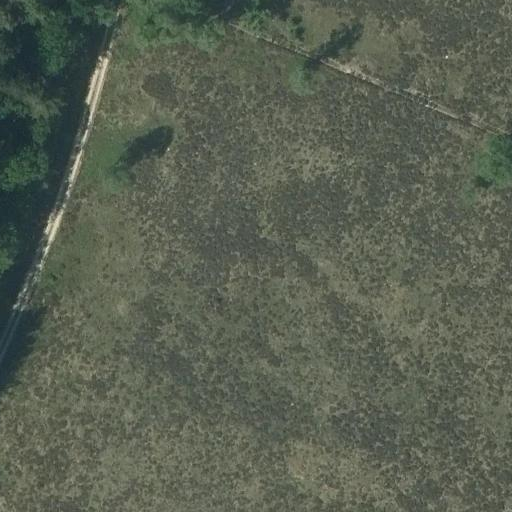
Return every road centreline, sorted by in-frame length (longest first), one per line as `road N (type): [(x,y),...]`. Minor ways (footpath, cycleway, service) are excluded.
road 1 (track): [(162,0),(511,142)]
road 2 (track): [(0,348),(66,187),(116,0)]
